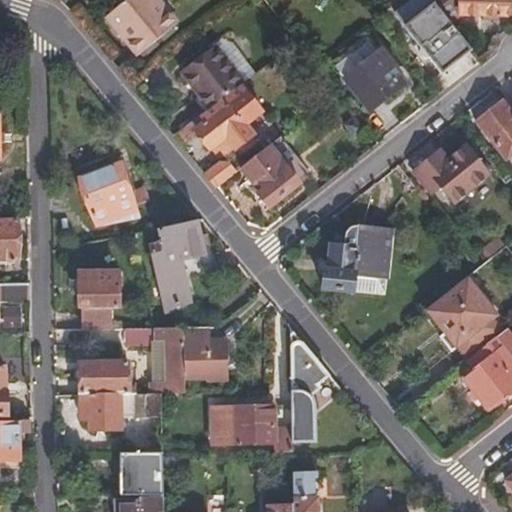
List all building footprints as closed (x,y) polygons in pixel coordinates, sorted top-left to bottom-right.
[(158,0),(127,0),(109,15),(140,54),(178,26),(158,0)] [(430,0),(411,0),(418,9),(430,0)] [(511,0),(433,0),(436,4),(447,17),(455,11),(490,12),(490,16),(499,17),(500,12),(511,11),(511,0)] [(443,73),(473,51),(447,17),(436,4),(407,27),(443,73)] [(207,112),(248,81),(254,76),(235,52),(224,61),(215,50),(188,71),(203,92),(196,97),(207,112)] [(381,52),(346,81),(372,114),(402,88),(387,69),(392,65),(381,52)] [(203,92),(188,71),(180,77),(196,97),(203,92)] [(248,81),(207,112),(202,115),(208,123),(197,132),(211,150),(213,149),(218,145),(223,151),(227,157),(255,137),(247,126),(269,109),(248,81)] [(481,123),(478,125),(507,163),(511,158),(511,117),(500,101),(478,118),(481,123)] [(278,139),(267,148),(298,186),(309,178),(278,139)] [(218,145),(213,149),(217,155),(223,151),(218,145)] [(267,148),(238,170),(259,197),(257,198),(267,211),(298,186),(267,148)] [(440,154),(414,174),(431,196),(441,190),(454,207),(490,179),(467,151),(449,164),(440,154)] [(125,162),(122,163),(125,173),(124,173),(132,193),(136,191),(125,162)] [(217,186),(236,172),(229,163),(221,162),(204,176),(214,188),(217,186)] [(96,228),(141,218),(139,214),(137,206),(151,201),(146,187),(136,191),(132,193),(124,173),(125,173),(122,163),(78,180),(96,228)] [(18,221),(0,221),(0,261),(18,261),(18,221)] [(199,221),(160,229),(163,243),(150,246),(165,310),(190,304),(185,279),(218,271),(214,252),(206,254),(199,221)] [(356,237),(355,247),(332,244),(329,272),(325,272),(323,290),(362,294),(362,293),(363,278),(395,282),(396,282),(402,232),(367,228),(366,228),(365,228),(364,228),(363,228),(363,229),(362,229),(361,229),(361,230),(360,230),(359,230),(359,231),(358,232),(357,233),(357,234),(357,235),(356,235),(356,236),(356,237)] [(84,308),(84,331),(113,330),(113,308),(120,308),(120,275),(80,276),(80,308),(84,308)] [(393,296),(395,282),(363,278),(362,293),(393,296)] [(496,318),(465,280),(424,312),(438,329),(441,327),(446,333),(443,335),(440,337),(452,352),(462,365),(484,347),(495,339),(485,326),(493,320),(496,318)] [(0,301),(25,301),(24,284),(0,283),(0,301)] [(22,306),(0,307),(1,329),(23,328),(22,306)] [(495,339),(502,333),(493,320),(485,326),(495,339)] [(215,329),(186,330),(186,381),(230,381),(229,344),(216,344),(215,329)] [(329,376),(290,329),(292,403),(293,441),(316,441),(315,405),(312,394),(321,387),(319,384),(329,376)] [(154,330),(127,330),(127,347),(153,346),(154,330)] [(186,330),(157,330),(157,384),(150,384),(150,396),(163,396),(176,396),(187,395),(186,381),(186,330)] [(511,338),(501,347),(511,361),(511,338)] [(511,361),(501,347),(495,339),(484,347),(486,351),(478,357),(483,363),(462,379),(487,411),(511,391),(511,361)] [(452,372),(462,365),(452,352),(442,360),(452,372)] [(80,396),(140,396),(140,387),(128,387),(127,364),(80,364),(80,396)] [(6,391),(6,365),(0,365),(0,415),(9,415),(9,391),(6,391)] [(163,417),(163,396),(150,396),(140,396),(80,396),(80,422),(89,422),(90,432),(120,431),(120,418),(163,417)] [(293,452),(293,441),(292,403),(215,405),(216,443),(279,442),(279,453),(293,452)] [(32,435),(32,420),(0,420),(0,461),(21,461),(20,435),(32,435)] [(164,457),(164,450),(134,449),(134,455),(121,455),(121,496),(144,496),(162,495),(164,495),(164,457)] [(294,478),(294,511),(319,511),(319,498),(308,498),(308,478),(294,478)] [(229,511),(230,494),(210,494),(209,511),(229,511)] [(162,495),(144,496),(144,500),(121,500),(121,511),(157,511),(162,511),(162,495)]
